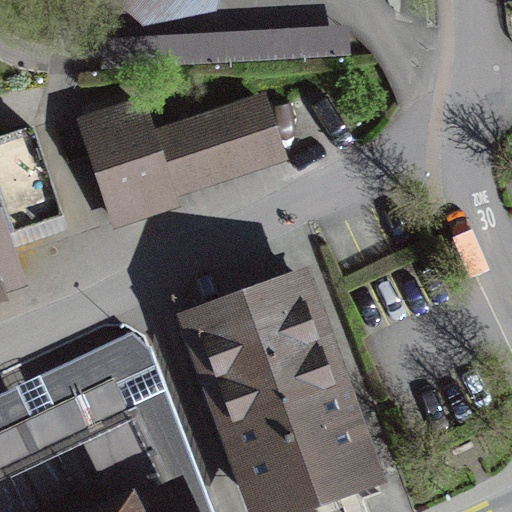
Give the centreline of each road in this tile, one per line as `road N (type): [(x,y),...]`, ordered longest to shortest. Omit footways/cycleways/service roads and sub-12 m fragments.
road 1 (residential): [(0,332),(449,120)]
road 2 (residential): [(511,280),(449,120)]
road 3 (residential): [(449,120),(440,0)]
